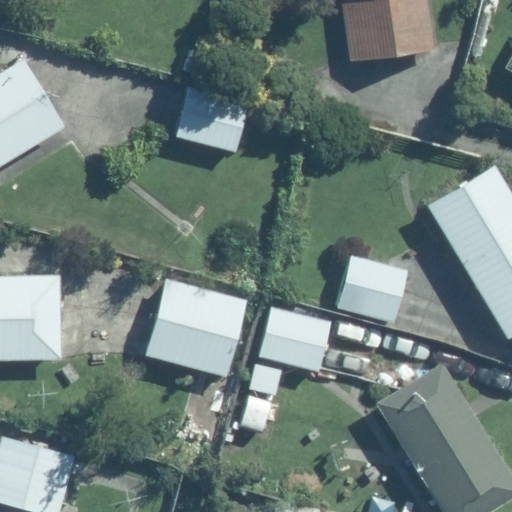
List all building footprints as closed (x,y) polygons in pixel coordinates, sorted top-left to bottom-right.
[(431,56),(422,0),(334,0),(345,69),(431,56)] [(0,166),(60,131),(20,65),(0,76),(0,166)] [(244,99),(184,86),(173,139),(233,152),(244,99)] [(511,340),(511,211),(485,170),(423,210),(507,343),(511,340)] [(402,273),(342,260),(335,291),(355,295),(351,317),(390,326),(402,273)] [(0,363),(56,363),(54,278),(0,278),(0,363)] [(242,302),(164,281),(143,357),(221,378),(242,302)] [(289,315),(263,310),(253,358),(314,371),(327,313),(291,305),(289,315)] [(489,511),(511,496),(511,483),(434,370),(371,413),(439,511),(489,511)] [(55,511),(68,462),(0,444),(0,505),(27,511),(55,511)]
